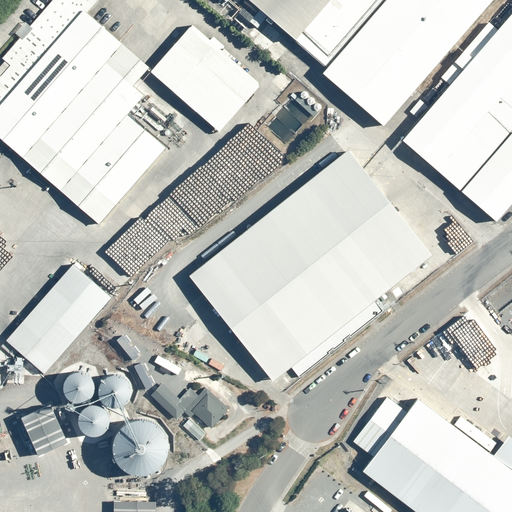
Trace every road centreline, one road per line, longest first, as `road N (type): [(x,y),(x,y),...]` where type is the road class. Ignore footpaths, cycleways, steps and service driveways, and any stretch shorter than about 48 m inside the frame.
road 1 (residential): [(319,409),(374,351),(511,243)]
road 2 (unknown): [(168,0),(270,79)]
